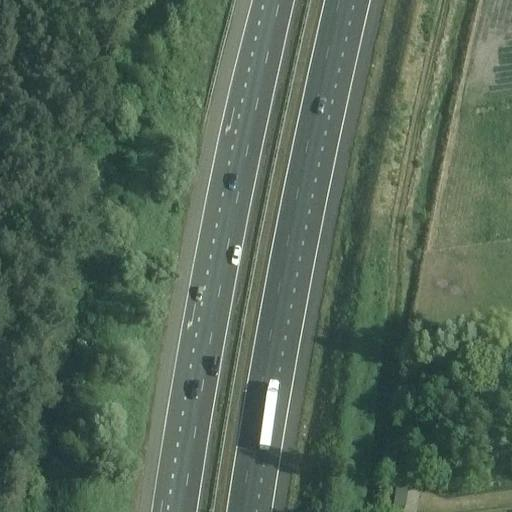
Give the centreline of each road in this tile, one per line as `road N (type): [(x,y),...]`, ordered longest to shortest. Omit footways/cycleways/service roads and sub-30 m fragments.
road 1 (motorway): [(242,511),(263,367),(340,0)]
road 2 (motorway): [(278,0),(183,511)]
